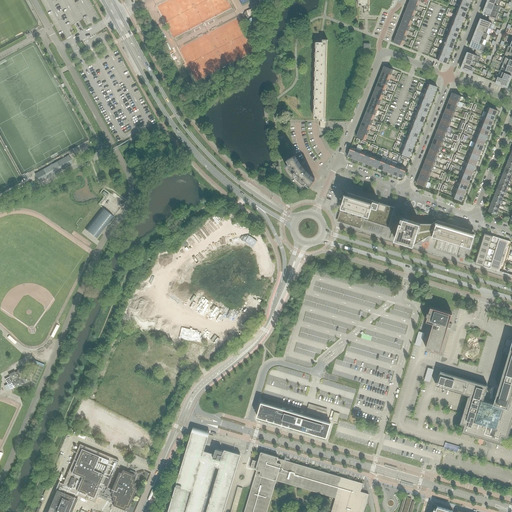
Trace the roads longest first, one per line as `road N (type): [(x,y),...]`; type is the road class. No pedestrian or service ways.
road 1 (secondary): [(296,217),(228,174),(189,133),(121,16)]
road 2 (unclassified): [(511,500),(250,423)]
road 3 (unclassified): [(245,438),(492,511)]
road 4 (secondary): [(114,19),(168,119),(256,203)]
road 5 (secondary): [(317,240),(511,298)]
road 6 (secondary): [(511,289),(324,230)]
road 7 (tertiary): [(187,408),(261,335),(278,301)]
road 8 (residential): [(405,190),(448,76)]
